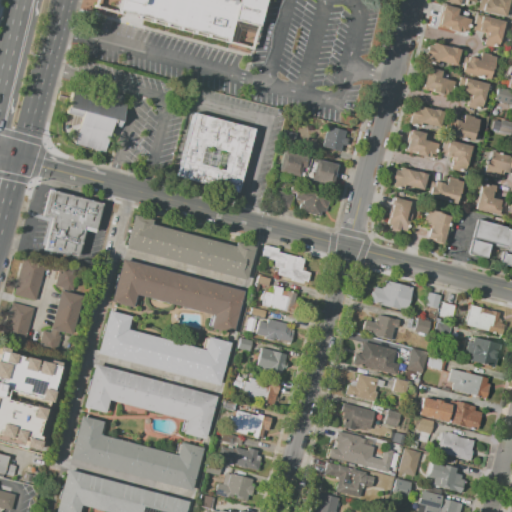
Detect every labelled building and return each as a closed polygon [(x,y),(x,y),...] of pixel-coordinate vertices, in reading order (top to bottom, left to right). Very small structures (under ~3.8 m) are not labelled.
[(264,0),(255,34),(239,30),(234,45),(116,13),(119,0),(264,0)] [(476,10),(478,0),(508,0),(504,17),(476,10)] [(437,27),(442,5),(456,9),(455,15),(470,19),(467,30),(462,29),(461,33),(437,27)] [(476,14),(503,22),(495,49),(481,45),(484,33),(472,30),(476,14)] [(433,42),(436,43),(435,44),(448,47),(449,44),(460,47),(455,66),(436,61),(435,66),(426,63),(428,56),(424,55),(426,46),(427,47),(428,45),(432,46),(433,42)] [(459,71),(463,55),(478,60),(480,52),(496,57),(493,68),(491,68),(487,80),(459,71)] [(511,88),(503,86),(506,75),(508,76),(511,62),(511,88)] [(420,90),(422,81),(421,81),(423,74),(424,74),(426,68),(440,71),(438,78),(452,81),(449,93),(446,92),(445,96),(420,90)] [(459,77),(486,84),(479,111),(466,108),(470,95),(456,91),(459,77)] [(72,87),(126,103),(118,128),(110,126),(109,130),(103,153),(73,144),(80,117),(64,113),(72,87)] [(496,87),(509,91),(505,104),(493,100),(496,87)] [(416,105),(419,106),(419,107),(432,110),(432,109),(443,112),(439,128),(419,123),(418,127),(410,125),(412,118),(409,117),(411,107),(415,108),(416,105)] [(193,114),(253,131),(236,194),(175,178),(193,114)] [(448,137),(452,119),(459,121),(458,122),(460,123),(463,114),(472,117),(472,118),(476,119),(470,143),(448,137)] [(500,120),(511,123),(509,136),(497,133),(497,132),(490,130),(492,120),(500,122),(500,120)] [(327,126),(345,131),(339,153),(321,149),(327,126)] [(403,152),(408,129),(424,133),(422,140),(435,144),(432,154),(430,153),(428,158),(403,152)] [(282,131),(297,135),(294,145),(279,141),(282,131)] [(443,138),(471,145),(464,173),(449,170),(450,165),(451,165),(453,158),(447,156),(439,154),(443,138)] [(489,151),(511,157),(511,173),(499,170),(497,178),(482,174),(485,162),(486,163),(489,151)] [(278,172),(284,152),(311,159),(308,170),(301,168),(298,177),(278,172)] [(316,159),(336,164),(330,186),(310,181),(316,159)] [(399,167),(426,174),(423,190),(411,187),(410,192),(392,187),(394,180),(391,179),(393,171),(398,172),(399,167)] [(429,198),(434,181),(442,183),(442,185),(444,185),(446,176),(455,179),(455,180),(462,182),(458,196),(457,196),(454,205),(429,198)] [(472,209),(476,197),(481,182),(494,186),(491,198),(504,202),(500,217),(472,209)] [(47,189),(101,203),(93,233),(82,230),(76,256),(66,254),(66,256),(42,250),(50,218),(40,216),(47,189)] [(298,189),(329,198),(325,213),(320,212),(319,217),(297,211),(299,203),(301,204),(302,201),(295,199),(298,189)] [(275,190),(294,195),(290,209),(271,204),(275,190)] [(408,202),(405,212),(411,214),(406,232),(385,226),(392,198),(408,202)] [(426,209),(438,213),(449,216),(441,244),(425,240),(429,226),(421,224),(424,214),(425,215),(426,209)] [(123,248),(132,215),(151,220),(150,224),(234,246),(235,242),(253,247),(244,280),(123,248)] [(475,219),(511,229),(511,265),(497,262),(501,248),(490,246),(487,259),(466,254),(475,219)] [(264,245),(277,248),(276,252),(302,259),(299,270),(308,273),(305,283),(301,282),(301,283),(289,280),(290,278),(276,275),(278,268),(271,266),(273,261),(260,258),(264,245)] [(121,258),(242,291),(230,334),(208,328),(212,314),(135,294),(131,308),(109,302),(121,258)] [(21,260),(43,266),(34,301),(13,296),(12,296),(21,260)] [(54,286),(59,266),(82,272),(77,292),(54,286)] [(369,302),(373,287),(381,290),(384,280),(411,288),(404,312),(399,310),(369,302)] [(273,285),(281,287),(280,290),(295,293),(293,301),(294,301),(293,305),(294,306),(292,314),(260,306),(262,300),(259,299),(262,291),(271,293),(273,285)] [(59,290),(81,296),(71,335),(58,332),(57,335),(60,335),(57,348),(38,344),(41,330),(49,332),(50,330),(49,330),(59,290)] [(427,293),(440,296),(436,309),(423,306),(427,293)] [(11,303),(32,308),(24,342),(2,337),(11,303)] [(442,303),(453,306),(450,320),(438,317),(442,303)] [(500,324),(503,324),(500,335),(462,325),(468,305),(471,306),(498,313),(497,318),(499,319),(500,320),(500,322),(500,324)] [(250,307),(264,311),(262,319),(248,316),(250,307)] [(95,354),(107,310),(129,316),(126,329),(202,349),(206,337),(229,343),(217,386),(95,354)] [(361,331),(364,320),(372,322),(376,320),(377,315),(397,320),(395,328),(392,327),(389,340),(372,336),(372,333),(361,331)] [(263,339),(263,337),(254,334),(257,320),(266,322),(267,318),(288,324),(287,329),(289,329),(288,333),(291,334),(289,343),(274,339),(273,342),(263,339)] [(416,318),(431,322),(427,335),(413,331),(416,318)] [(435,322),(451,326),(447,340),(432,336),(435,322)] [(239,337),(250,340),(247,351),(236,348),(239,337)] [(466,341),(469,342),(470,340),(470,337),(499,345),(492,367),(463,359),(465,353),(463,353),(466,341)] [(351,364),(354,353),(359,354),(363,342),(395,350),(391,363),(397,364),(394,375),(351,364)] [(260,347),(285,354),(283,361),(286,362),(283,371),(280,371),(279,376),(253,369),(260,347)] [(410,348),(425,352),(420,373),(405,370),(405,369),(410,348)] [(0,350),(55,366),(37,431),(40,432),(35,450),(0,440),(0,350)] [(428,355),(444,359),(441,370),(426,367),(428,355)] [(93,364),(215,397),(204,439),(182,433),(185,422),(106,401),(103,413),(82,407),(93,364)] [(449,369),(487,379),(482,398),(450,390),(452,383),(446,382),(449,369)] [(343,395),(346,384),(354,386),(357,373),(376,378),(372,391),(375,392),(372,403),(343,395)] [(237,399),(242,381),(247,382),(248,378),(253,379),(254,377),(279,383),(272,408),(237,399)] [(394,378),(408,382),(405,394),(391,391),(394,378)] [(416,415),(422,397),(432,400),(433,399),(441,401),(440,402),(450,405),(451,401),(474,407),(481,409),(475,432),(447,424),(448,420),(445,419),(444,423),(416,415)] [(342,403),(372,411),(367,430),(353,427),(352,431),(342,428),(346,415),(339,414),(342,403)] [(387,410),(399,413),(395,427),(383,424),(387,410)] [(235,411),(255,416),(256,415),(270,418),(267,432),(266,432),(259,439),(250,437),(251,433),(245,431),(244,434),(234,432),(237,420),(233,419),(235,411)] [(190,490),(68,459),(79,416),(101,422),(98,435),(175,455),(179,442),(201,448),(190,490)] [(419,418),(431,422),(428,434),(415,430),(419,418)] [(386,473),(327,457),(329,448),(334,450),(337,442),(334,441),(337,431),(359,437),(358,443),(373,447),(370,457),(380,460),(383,449),(392,452),(386,473)] [(221,432),(233,435),(231,445),(218,442),(221,432)] [(394,432),(403,435),(401,445),(391,442),(394,432)] [(442,432),(444,433),(444,432),(456,435),(456,436),(473,441),(473,442),(472,441),(469,451),(470,451),(468,461),(439,453),(442,444),(439,444),(442,432)] [(220,457),(222,448),(226,449),(227,447),(233,449),(233,448),(246,451),(246,448),(256,450),(255,455),(260,457),(256,471),(230,464),(231,460),(220,457)] [(403,448),(418,452),(412,476),(396,472),(403,448)] [(14,477),(0,473),(0,453),(7,455),(7,457),(5,464),(16,467),(14,477)] [(369,489),(360,486),(357,497),(334,491),(338,478),(324,474),(327,463),(364,473),(364,475),(372,477),(369,489)] [(459,494),(431,486),(433,479),(426,478),(430,463),(441,466),(442,465),(454,468),(452,473),(460,475),(459,479),(463,480),(459,494)] [(54,511),(65,469),(188,502),(185,511),(102,511),(80,506),(78,511),(54,511)] [(213,494),(216,483),(222,485),(225,486),(228,474),(251,479),(249,486),(253,486),(250,496),(247,495),(245,502),(213,494)] [(395,479),(410,482),(406,495),(392,491),(395,479)] [(420,491),(440,496),(439,498),(460,503),(457,511),(423,511),(425,506),(416,504),(420,491)] [(0,492),(14,496),(9,511),(4,511),(0,511),(0,492)] [(333,511),(311,511),(317,493),(337,498),(333,511)] [(200,495),(212,498),(210,509),(197,505),(200,495)]
